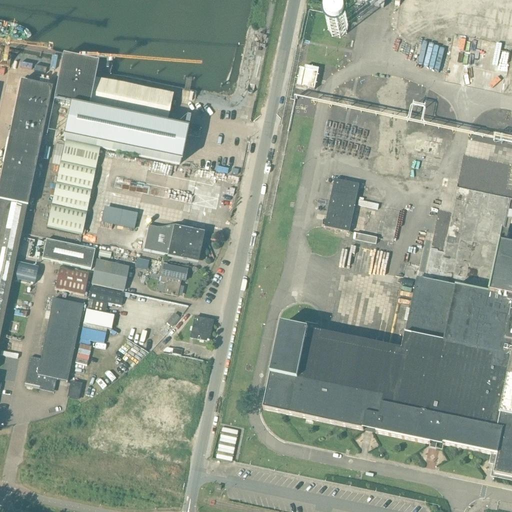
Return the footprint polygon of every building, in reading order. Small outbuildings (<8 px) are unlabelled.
[(329,24),(328,25),(328,26),(328,27),(328,28),(328,29),(328,30),(329,32),(329,33),(330,34),(331,35),(331,36),(332,36),(334,37),(335,38),(336,38),(337,38),(339,38),(341,38),(342,38),(342,37),(344,37),(345,35),(347,34),(347,33),(347,32),(348,31),(348,30),(348,29),(348,28),(348,27),(348,26),(348,25),(348,24),(347,24),(347,23),(347,22),(345,21),(344,19),(342,19),(341,18),(340,18),(338,18),(337,18),(336,18),(334,18),(333,19),(331,20),(331,21),(330,22),(329,22),(329,23),(329,24)] [(167,126),(172,98),(173,97),(94,80),(97,66),(62,58),(53,102),(88,109),(88,110),(167,126)] [(301,69),(299,81),(297,86),(315,90),(319,69),(306,66),(305,70),(301,69)] [(0,335),(26,208),(27,208),(52,90),(20,83),(0,178),(0,335)] [(70,108),(63,141),(180,165),(187,132),(70,108)] [(81,235),(100,150),(65,142),(46,228),(81,235)] [(350,233),(350,232),(360,186),(334,181),(324,228),(350,233)] [(419,270),(402,352),(281,326),(262,410),(443,448),(444,446),(497,457),(494,476),(511,480),(511,226),(508,236),(504,235),(508,217),(511,218),(511,198),(457,187),(452,214),(442,211),(439,225),(449,227),(447,237),(441,236),(438,249),(430,248),(425,271),(419,270)] [(157,229),(155,228),(147,227),(148,228),(143,251),(167,256),(167,258),(198,265),(204,234),(185,230),(185,227),(180,226),(179,227),(177,227),(175,226),(173,226),(171,227),(169,227),(167,227),(165,228),(163,228),(162,229),(160,229),(158,229),(157,229)] [(356,235),(354,241),(375,246),(377,239),(356,235)] [(95,251),(46,241),(42,261),(91,271),(95,251)] [(111,253),(100,251),(98,257),(110,259),(111,253)] [(97,261),(92,285),(123,292),(128,268),(97,261)] [(18,265),(15,280),(35,285),(38,269),(18,265)] [(80,271),(60,267),(55,291),(75,295),(80,271)] [(164,268),(161,284),(166,285),(164,295),(177,298),(179,286),(177,286),(178,281),(184,283),(186,273),(164,268)] [(14,284),(7,314),(27,318),(34,289),(14,284)] [(92,288),(89,300),(86,311),(104,315),(107,304),(120,307),(123,295),(92,288)] [(30,358),(25,385),(51,391),(53,380),(68,383),(84,306),(53,300),(40,361),(30,358)] [(177,316),(174,314),(166,324),(169,327),(172,328),(179,319),(177,316)] [(195,318),(192,334),(199,336),(198,341),(206,342),(206,343),(209,344),(210,341),(209,341),(212,322),(195,318)] [(71,384),(68,399),(78,401),(81,386),(71,384)] [(214,458),(231,462),(238,430),(220,427),(214,458)]
